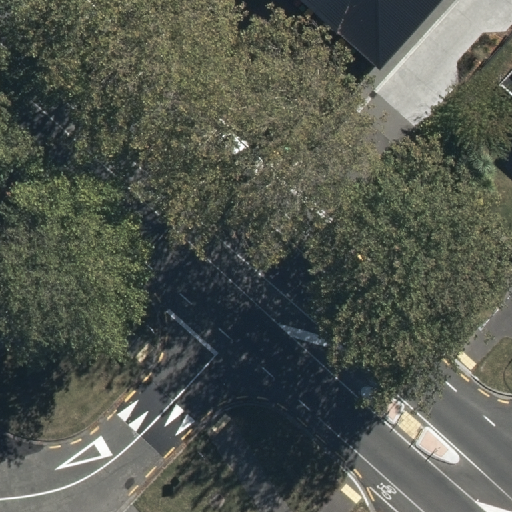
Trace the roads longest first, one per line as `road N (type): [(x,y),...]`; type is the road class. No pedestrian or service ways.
road 1 (secondary): [(0,54),(266,294)]
road 2 (residential): [(266,294),(69,489),(5,511)]
road 3 (secondary): [(266,294),(495,503)]
